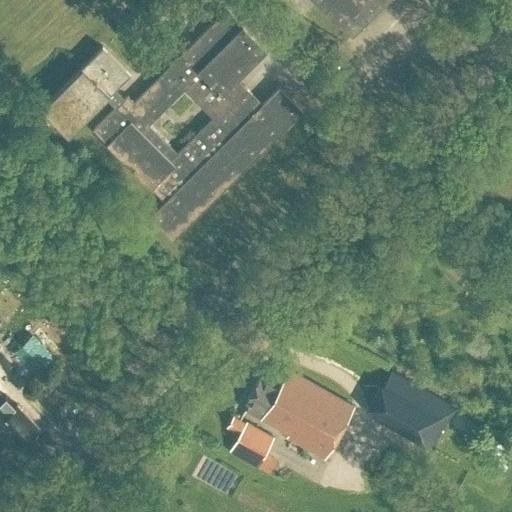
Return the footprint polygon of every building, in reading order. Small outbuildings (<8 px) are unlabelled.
[(168,3),(170,0),(157,0),(154,3),(178,27),(185,20),(168,3)] [(315,0),(340,24),(341,23),(352,35),(386,0),(315,0)] [(242,22),(241,22),(226,6),(181,50),(182,51),(134,99),(127,93),(124,96),(115,87),(130,72),(102,44),(40,106),(68,134),(106,96),(115,105),(93,127),(107,141),(106,141),(151,186),(151,185),(165,199),(149,215),(172,237),(258,151),(261,154),(270,144),(267,142),(302,107),(279,85),(262,102),(236,76),(266,46),(242,22)] [(132,23),(148,38),(155,31),(140,15),(132,23)] [(15,349),(36,370),(58,349),(37,327),(15,349)] [(0,381),(1,383),(25,361),(8,344),(0,351),(0,381)] [(288,431),(286,434),(324,455),(353,404),(289,367),(279,383),(260,373),(245,399),(249,401),(245,407),(288,431)] [(367,409),(431,446),(454,406),(453,405),(391,369),(367,409)] [(0,417),(0,420),(21,443),(24,440),(25,441),(31,436),(30,434),(39,425),(17,402),(15,403),(7,394),(5,396),(3,393),(0,395),(0,411),(3,415),(0,417)] [(230,448),(257,463),(273,436),(245,420),(245,421),(233,414),(227,425),(239,432),(230,448)] [(511,428),(511,418),(507,416),(503,423),(511,428)] [(498,441),(481,428),(474,437),(491,450),(498,441)] [(491,450),(491,451),(500,458),(495,464),(503,469),(511,457),(511,451),(498,441),(491,450)]
